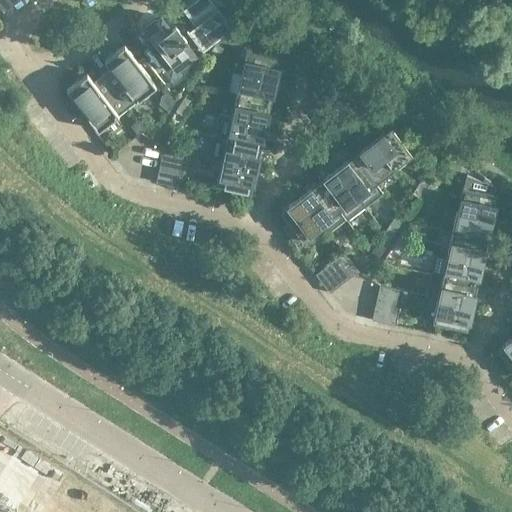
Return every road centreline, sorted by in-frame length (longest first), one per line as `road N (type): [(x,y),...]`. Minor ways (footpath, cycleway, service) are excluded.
road 1 (residential): [(466,363),(338,327),(252,221)]
road 2 (residential): [(252,221),(117,186),(38,84)]
road 3 (tertiary): [(223,511),(0,370)]
road 4 (residential): [(145,0),(38,84)]
